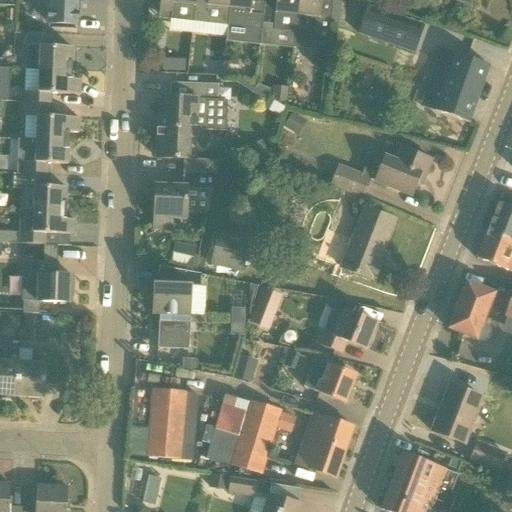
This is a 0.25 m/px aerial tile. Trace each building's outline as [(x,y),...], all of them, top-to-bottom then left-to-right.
[(49,0),(48,24),(77,25),(78,1),(84,1),(83,0),(49,0)] [(195,6),(195,0),(160,0),(158,19),(193,23),(195,6)] [(229,8),(229,0),(195,0),(195,6),(193,23),(227,26),(229,8)] [(229,0),(229,8),(227,26),(262,30),(263,24),(262,24),(261,24),(264,0),(229,0)] [(273,30),(295,32),(297,16),(298,0),(264,0),(261,24),(262,24),(263,24),(273,25),(273,30)] [(298,0),(297,16),(295,32),(318,34),(318,29),(330,30),(333,0),(330,0),(298,0)] [(425,25),(404,18),(367,6),(358,34),(415,54),(425,25)] [(71,72),(72,48),(53,47),(54,36),(28,35),(28,47),(31,47),(30,56),(40,56),(39,70),(71,72)] [(489,68),(489,66),(441,49),(432,77),(445,81),(435,112),(469,124),(470,122),(469,122),(488,68),(489,68)] [(221,72),(221,58),(207,58),(207,72),(221,72)] [(173,60),(172,72),(185,72),(185,60),(173,60)] [(8,66),(0,65),(0,88),(8,89),(8,66)] [(70,95),(71,72),(39,70),(38,93),(26,93),(25,105),(51,106),(51,94),(70,95)] [(217,101),(218,85),(171,83),(170,98),(167,98),(166,129),(158,128),(158,129),(189,130),(189,131),(196,131),(225,132),(227,101),(217,101)] [(287,101),(288,89),(273,87),(272,99),(287,101)] [(0,89),(0,102),(10,103),(11,91),(0,89)] [(51,106),(25,105),(25,117),(37,117),(37,140),(68,142),(69,134),(79,134),(79,119),(50,117),(51,106)] [(291,110),(283,125),(299,134),(308,119),(291,110)] [(215,176),(218,161),(187,160),(189,131),(189,130),(158,129),(156,159),(184,160),(183,174),(215,176)] [(67,165),(68,142),(37,140),(36,154),(36,163),(23,163),(23,173),(23,175),(48,176),(48,164),(67,165)] [(258,161),(270,154),(262,140),(250,147),(258,161)] [(425,177),(432,160),(401,148),(396,162),(385,157),(375,182),(411,197),(420,175),(425,177)] [(362,198),(369,180),(370,179),(362,176),(339,167),(332,186),(362,198)] [(212,190),(215,176),(183,174),(182,188),(155,187),(153,233),(154,233),(155,229),(172,230),(172,221),(185,221),(186,200),(208,201),(209,190),(212,190)] [(65,212),(66,188),(47,187),(48,176),(23,175),(21,210),(34,210),(65,212)] [(511,208),(499,204),(487,233),(511,242),(511,208)] [(341,268),(371,280),(372,278),(375,279),(380,265),(378,264),(395,221),(365,209),(364,211),(354,236),(348,251),(341,268)] [(74,235),(75,220),(65,220),(65,212),(34,210),(21,210),(20,245),(45,246),(46,234),(74,235)] [(240,272),(247,237),(217,231),(210,266),(240,272)] [(511,273),(511,242),(487,233),(477,259),(511,273)] [(191,269),(196,248),(174,243),(169,264),(191,269)] [(72,304),(73,277),(59,276),(59,263),(25,261),(24,288),(37,289),(35,302),(72,304)] [(200,288),(200,275),(159,267),(158,285),(153,285),(152,315),(190,316),(191,288),(200,288)] [(482,324),(486,312),(493,295),(467,285),(461,301),(449,330),(478,341),(479,341),(482,342),(488,340),(491,333),(488,326),(482,324)] [(260,289),(247,322),(268,330),(282,297),(260,289)] [(320,328),(327,331),(336,310),(328,307),(320,328)] [(366,350),(377,324),(344,311),(334,337),(322,332),(317,344),(342,354),(347,343),(366,350)] [(231,337),(244,337),(244,321),(231,321),(231,337)] [(0,396),(16,398),(18,363),(19,350),(0,348),(0,396)] [(57,387),(59,352),(32,350),(31,364),(18,363),(16,398),(43,399),(44,386),(57,387)] [(256,359),(239,354),(232,376),(250,381),(256,359)] [(329,366),(315,360),(304,387),(345,404),(356,376),(330,366),(329,366)] [(183,361),(183,371),(195,372),(195,361),(183,361)] [(465,444),(483,398),(450,386),(449,387),(452,388),(443,411),(440,410),(432,432),(465,444)] [(187,395),(187,393),(153,390),(147,458),(180,460),(187,395)] [(281,412),(282,411),(248,401),(248,403),(238,437),(229,465),(262,475),(276,429),(281,412)] [(294,465),(336,479),(353,428),(311,414),(294,465)] [(499,472),(507,454),(477,442),(470,461),(499,472)] [(431,509),(438,491),(450,496),(457,475),(402,455),(381,510),(386,511),(432,511),(433,510),(431,509)] [(451,457),(448,467),(458,471),(462,461),(451,457)] [(226,476),(210,474),(208,487),(224,490),(226,476)] [(255,498),(257,483),(230,478),(227,494),(255,498)] [(0,511),(8,511),(11,484),(0,483),(0,511)] [(66,511),(68,488),(37,486),(35,511),(66,511)] [(299,511),(301,506),(269,496),(263,511),(299,511)]
